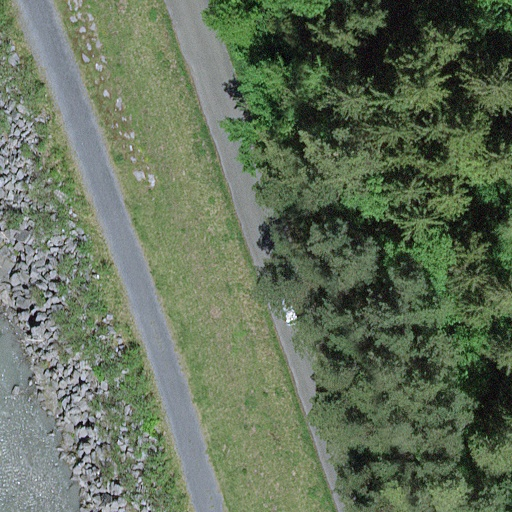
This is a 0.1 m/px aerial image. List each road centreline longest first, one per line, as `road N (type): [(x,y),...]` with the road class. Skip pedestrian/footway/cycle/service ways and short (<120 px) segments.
road 1 (track): [(27,0),(163,366),(205,511)]
road 2 (unclassified): [(184,0),(358,511)]
